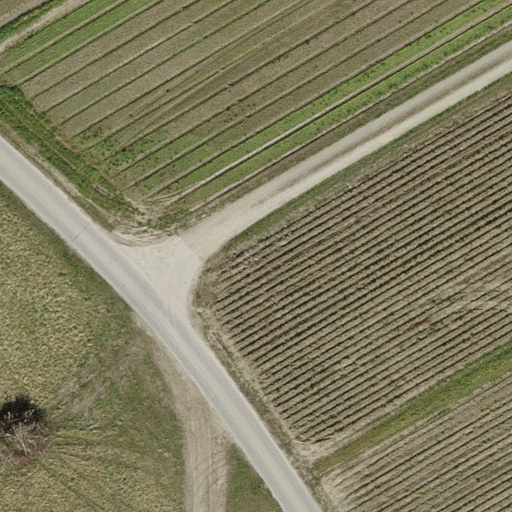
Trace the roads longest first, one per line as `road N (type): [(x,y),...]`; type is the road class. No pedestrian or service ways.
road 1 (unclassified): [(306,511),(150,286),(0,153)]
road 2 (track): [(150,286),(288,185),(511,58)]
road 3 (track): [(201,511),(214,377)]
